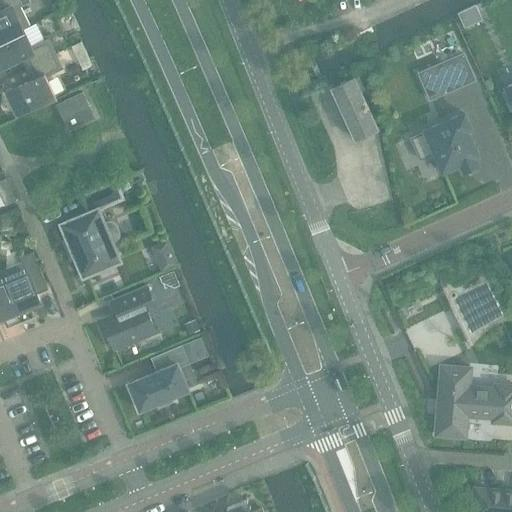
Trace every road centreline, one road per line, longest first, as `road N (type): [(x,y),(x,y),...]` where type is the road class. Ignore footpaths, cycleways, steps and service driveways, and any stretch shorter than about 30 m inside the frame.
road 1 (secondary): [(343,392),(178,0)]
road 2 (secondary): [(136,0),(253,239),(302,387)]
road 3 (unclassified): [(227,0),(336,276)]
road 4 (residential): [(336,276),(511,198)]
road 5 (unclassified): [(336,276),(408,452)]
road 6 (tertiary): [(302,387),(132,461)]
road 7 (tertiary): [(146,495),(315,422)]
road 8 (residential): [(73,326),(132,461)]
road 9 (residential): [(73,326),(26,205)]
road 10 (secondary): [(391,511),(343,392)]
